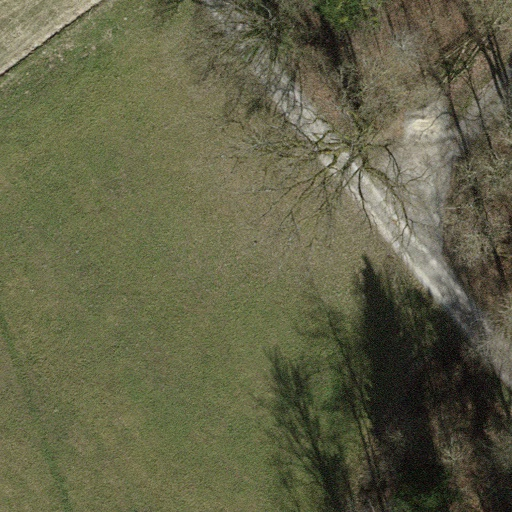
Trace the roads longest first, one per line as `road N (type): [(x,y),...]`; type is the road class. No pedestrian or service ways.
road 1 (track): [(511,365),(219,0)]
road 2 (track): [(392,223),(511,92)]
